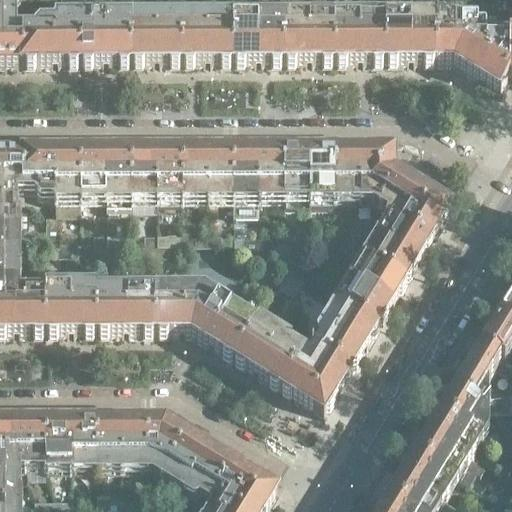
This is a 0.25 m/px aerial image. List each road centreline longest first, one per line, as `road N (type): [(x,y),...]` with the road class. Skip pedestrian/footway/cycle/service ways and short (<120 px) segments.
road 1 (unclassified): [(0,140),(404,138),(511,201)]
road 2 (unclassified): [(331,503),(171,408),(0,405)]
road 3 (secondary): [(331,503),(511,211)]
